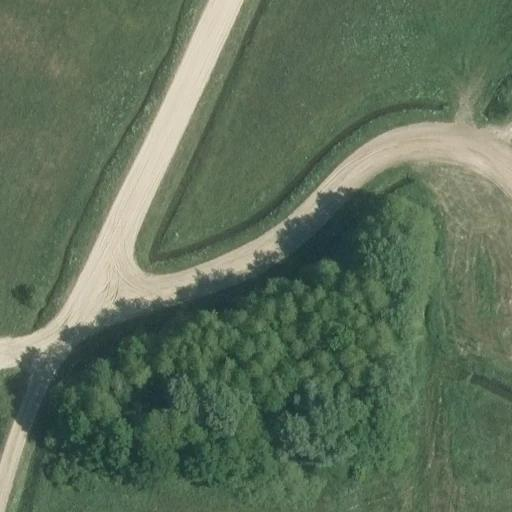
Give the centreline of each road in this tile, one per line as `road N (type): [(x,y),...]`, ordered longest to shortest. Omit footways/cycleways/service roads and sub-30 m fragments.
road 1 (track): [(226,0),(98,282),(45,364),(0,503)]
road 2 (track): [(511,179),(455,152),(388,151),(360,166),(263,253),(228,271),(152,296),(130,297),(98,282)]
